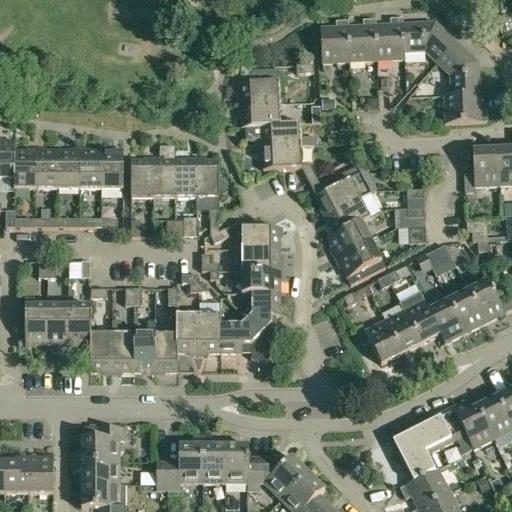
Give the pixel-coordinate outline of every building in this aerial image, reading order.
[(403,28),(403,21),(402,21),(402,11),(389,11),(390,28),(376,29),(376,22),(375,22),(377,65),(405,63),(404,56),(402,28),(403,28)] [(350,66),(377,65),(375,22),(362,23),(363,30),(349,30),(348,24),(350,66)] [(322,67),(350,66),(348,24),(335,24),(336,31),(320,32),(322,67)] [(424,55),(437,67),(457,46),(440,31),(428,31),(428,26),(403,28),(402,28),(404,56),(424,55)] [(450,79),(451,102),(479,100),(478,74),(470,65),(473,62),(457,46),(437,67),(450,79)] [(296,77),(314,77),(313,68),(296,68),(296,77)] [(253,75),(253,87),(241,87),(242,109),(279,108),(278,86),(277,74),(253,75)] [(380,82),(380,92),(391,91),(390,81),(380,82)] [(444,102),(445,128),(488,126),(487,112),(480,113),(479,100),(451,102),(444,102)] [(367,102),(368,112),(379,112),(378,101),(367,102)] [(335,113),(335,103),(322,103),(322,113),(335,113)] [(242,132),(245,132),(245,131),(261,130),(280,130),(280,129),(279,108),(242,109),(242,132)] [(320,127),(320,110),(311,110),(312,127),(320,127)] [(262,143),(262,151),(317,148),(317,141),(300,142),(299,128),(280,129),(280,130),(261,130),(245,131),(245,132),(246,144),(262,143)] [(357,147),(357,138),(357,133),(345,134),(346,139),(340,139),(340,148),(357,147)] [(0,183),(14,183),(15,183),(15,155),(16,155),(15,145),(0,145),(0,183)] [(263,174),(301,172),(301,171),(308,185),(316,181),(309,168),(301,169),(300,150),(317,150),(317,148),(262,151),(263,174)] [(163,163),(153,164),(153,203),(153,211),(161,211),(161,203),(174,203),(174,150),(159,150),(160,161),(163,161),(163,163)] [(174,150),(174,203),(196,202),(196,214),(195,164),(175,164),(174,150)] [(511,152),(499,154),(501,190),(511,188),(511,152)] [(463,177),(465,197),(475,197),(474,191),(501,190),(499,154),(472,155),(474,176),(463,177)] [(14,193),(36,193),(36,155),(16,155),(15,155),(15,183),(14,183),(14,193)] [(36,193),(58,193),(58,155),(36,155),(36,193)] [(58,193),(80,193),(81,155),(58,155),(58,193)] [(80,193),(101,193),(102,155),(81,155),(80,193)] [(124,193),(123,155),(102,155),(101,193),(124,193)] [(436,160),(437,175),(448,175),(447,160),(436,160)] [(196,214),(210,214),(210,231),(219,227),(219,214),(218,163),(195,164),(196,214)] [(130,164),(130,203),(153,203),(153,164),(130,164)] [(311,192),(325,219),(370,196),(356,169),(311,192)] [(424,202),(423,193),(407,194),(407,195),(402,195),(403,213),(424,212),(424,202)] [(325,219),(334,238),(361,226),(362,226),(380,217),(370,196),(325,219)] [(425,231),(424,221),(424,212),(403,213),(400,213),(400,216),(403,216),(403,231),(408,231),(408,232),(425,231)] [(36,232),(59,232),(59,223),(50,223),(50,213),(42,213),(42,223),(36,223),(36,232)] [(6,232),(15,232),(15,215),(6,215),(6,232)] [(20,232),(36,232),(36,223),(20,223),(20,232)] [(63,223),(63,232),(80,232),(80,223),(63,223)] [(96,223),(80,223),(80,232),(96,231),(96,223)] [(101,231),(118,231),(118,223),(101,223),(101,231)] [(131,224),(131,231),(131,241),(140,241),(140,224),(131,224)] [(487,224),(467,224),(467,236),(472,236),(487,236),(487,224)] [(166,241),(175,241),(174,225),(166,225),(166,241)] [(183,225),(174,225),(175,241),(183,241),(183,225)] [(326,242),(336,262),(371,244),(362,226),(361,226),(334,238),(326,242)] [(425,240),(425,231),(408,232),(408,240),(425,240)] [(229,241),(226,232),(210,239),(213,247),(229,241)] [(241,232),(241,254),(279,253),(279,232),(241,232)] [(472,236),(472,246),(477,246),(488,246),(488,245),(508,244),(507,240),(487,241),(487,236),(472,236)] [(385,272),(385,271),(371,244),(336,262),(350,289),(385,272)] [(488,256),(488,246),(477,246),(478,256),(488,256)] [(445,249),(436,254),(440,264),(449,258),(445,249)] [(241,254),(241,275),(279,275),(279,253),(241,254)] [(210,276),(219,276),(219,267),(210,267),(210,258),(201,259),(201,276),(210,275),(210,276)] [(430,269),(425,259),(416,264),(421,273),(430,269)] [(47,265),(39,265),(39,282),(47,282),(47,265)] [(56,265),(47,265),(47,282),(56,282),(56,265)] [(91,265),(82,265),(82,282),(91,282),(91,265)] [(241,298),(251,298),(251,297),(279,297),(279,275),(241,275),(241,298)] [(395,275),(387,279),(391,288),(400,284),(395,275)] [(219,276),(210,276),(210,284),(219,284),(219,276)] [(207,296),(207,288),(207,287),(198,287),(198,279),(181,279),(181,288),(190,288),(198,287),(198,296),(207,296)] [(387,279),(377,284),(382,293),(391,288),(387,279)] [(487,285),(468,295),(484,327),(511,313),(511,302),(499,309),(487,285)] [(190,296),(198,296),(198,287),(190,288),(190,296)] [(108,301),(108,293),(108,292),(91,292),(91,301),(108,301)] [(134,293),(125,292),(125,309),(134,309),(134,293)] [(176,309),(177,293),(168,292),(168,309),(176,309)] [(142,293),(134,293),(134,309),(142,310),(142,293)] [(468,295),(448,305),(464,338),(484,327),(468,295)] [(352,296),(343,301),(348,310),(357,306),(352,296)] [(247,313),(242,319),(272,349),(270,346),(282,334),(276,327),(276,319),(279,319),(279,297),(251,297),(251,298),(251,313),(247,313)] [(400,307),(405,315),(421,348),(439,339),(444,348),(439,338),(440,338),(429,315),(420,297),(400,307)] [(448,305),(429,315),(440,338),(439,338),(444,348),(464,338),(448,305)] [(25,348),(47,348),(47,310),(25,310),(25,348)] [(47,348),(68,348),(68,310),(47,310),(47,348)] [(68,348),(89,348),(90,339),(91,339),(91,310),(68,310),(68,348)] [(405,315),(385,325),(401,358),(421,348),(405,315)] [(176,319),(176,338),(177,338),(177,358),(199,358),(198,319),(176,319)] [(220,319),(198,319),(199,358),(220,358),(219,328),(220,328),(220,319)] [(261,367),(267,367),(271,356),(272,349),(242,319),(241,319),(246,324),(241,328),(220,328),(219,328),(220,358),(243,357),(243,353),(250,353),(251,363),(261,367)] [(381,368),(401,358),(385,325),(365,335),(381,368)] [(147,338),(134,338),(134,377),(156,377),(155,338),(155,326),(147,326),(147,338)] [(134,338),(112,339),(112,377),(134,377),(134,338)] [(176,338),(155,338),(156,377),(177,376),(177,358),(177,338),(176,338)] [(89,377),(90,377),(112,377),(112,339),(91,339),(90,339),(89,348),(89,377)] [(511,392),(496,401),(511,432),(511,392)] [(511,432),(496,401),(476,411),(493,443),(511,433),(511,432)] [(451,411),(465,439),(473,454),(493,443),(476,411),(468,415),(463,405),(451,411)] [(451,411),(420,427),(434,455),(465,439),(451,411)] [(388,443),(409,486),(437,472),(430,457),(434,455),(420,427),(388,443)] [(72,456),(72,466),(119,465),(119,444),(126,444),(126,431),(98,431),(98,442),(82,442),(82,456),(72,456)] [(179,487),(181,487),(202,487),(202,439),(192,439),(192,449),(179,449),(179,465),(179,487)] [(202,487),(225,488),(226,449),(214,449),(214,439),(202,439),(202,487)] [(248,449),(226,449),(225,488),(247,488),(247,493),(260,493),(260,467),(259,467),(259,461),(248,461),(248,449)] [(5,497),(28,497),(28,461),(5,461),(5,497)] [(54,497),(53,461),(28,461),(28,497),(54,497)] [(264,487),(280,504),(308,477),(292,461),(281,471),(272,461),(259,461),(259,467),(260,467),(260,493),(261,488),(264,487)] [(481,469),(477,463),(473,465),(476,472),(481,469)] [(82,474),(82,488),(120,489),(119,465),(72,466),(72,474),(82,474)] [(181,487),(179,487),(179,465),(157,465),(156,494),(180,493),(181,487)] [(420,511),(450,497),(437,472),(409,486),(399,491),(405,503),(412,500),(417,511),(420,511)] [(332,511),(319,499),(325,493),(308,477),(280,504),(288,511),(332,511)] [(490,492),(485,481),(476,485),(481,496),(490,492)] [(494,496),(499,493),(504,491),(499,482),(489,486),(494,496)] [(98,511),(97,511),(125,511),(125,489),(119,489),(120,489),(82,488),(82,511),(98,511)] [(457,511),(450,497),(420,511),(457,511)]
